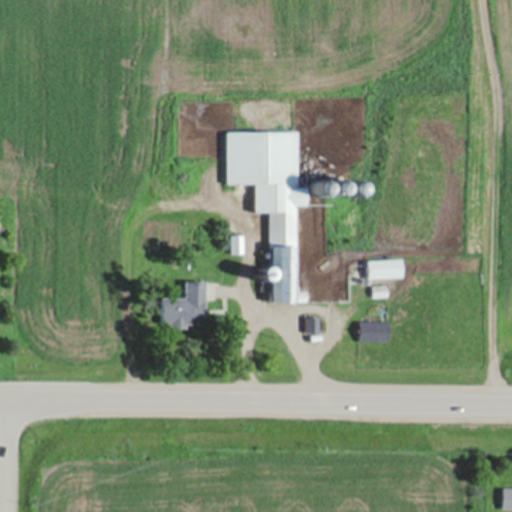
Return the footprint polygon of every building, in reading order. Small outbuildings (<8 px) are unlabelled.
[(297,133),(226,134),(226,186),(254,186),(254,214),(269,214),(270,274),(262,274),(262,293),(271,293),(271,306),(306,306),(306,295),(296,295),(296,208),(307,207),(307,189),(297,189),(297,133)] [(403,281),(403,262),(367,262),(367,281),(403,281)] [(205,284),(185,284),(184,301),(161,300),(161,328),(204,329),(205,284)] [(388,299),(387,289),(372,290),(373,300),(388,299)] [(306,335),(317,335),(317,323),(306,323),(306,335)] [(359,344),(389,344),(389,324),(359,324),(359,344)] [(511,511),(511,489),(501,489),(501,511),(511,511)]
